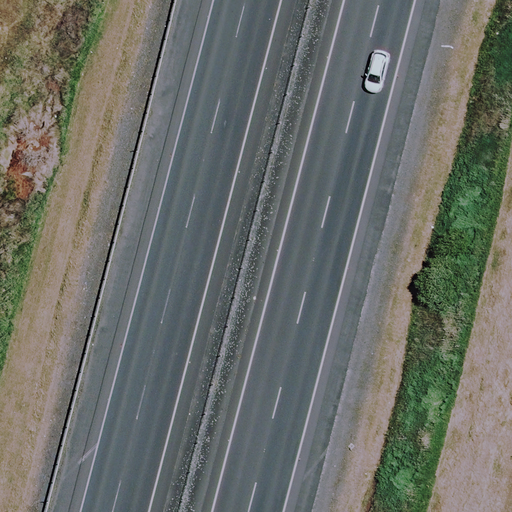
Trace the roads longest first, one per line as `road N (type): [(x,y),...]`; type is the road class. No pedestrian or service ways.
road 1 (motorway): [(380,0),(245,511)]
road 2 (motorway): [(113,511),(245,0)]
